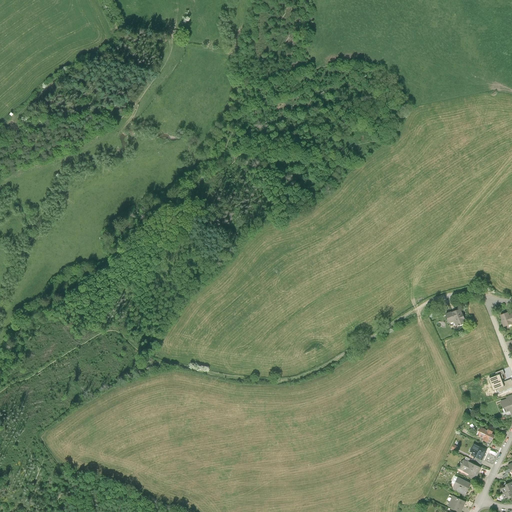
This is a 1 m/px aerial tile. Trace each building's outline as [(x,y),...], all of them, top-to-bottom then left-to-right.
[(461,309),(444,316),(448,326),(454,323),(456,328),(467,324),(461,309)] [(511,312),(510,313),(509,310),(499,314),(504,326),(511,322),(511,312)] [(509,381),(502,383),(501,379),(504,378),(502,375),(502,374),(496,376),(494,377),(495,378),(491,379),(496,392),(502,390),(502,391),(511,388),(509,381)] [(511,394),(506,396),(507,398),(500,400),(505,412),(510,410),(511,415),(511,394)] [(487,429),(481,426),(478,432),(479,433),(479,435),(483,437),(482,439),(488,442),(489,439),(492,441),(495,434),(493,433),(494,430),(488,427),(487,429)] [(488,449),(474,442),(470,451),(472,452),(471,455),(483,460),(488,449)] [(482,466),(464,458),(458,470),(476,479),(482,466)] [(472,483),(458,476),(452,488),(466,495),(472,483)] [(506,485),(501,488),(503,493),(511,488),(511,480),(505,483),(506,485)] [(511,488),(503,493),(502,493),(504,498),(509,496),(510,498),(511,496),(511,488)] [(461,511),(467,501),(453,495),(448,506),(461,511)]
